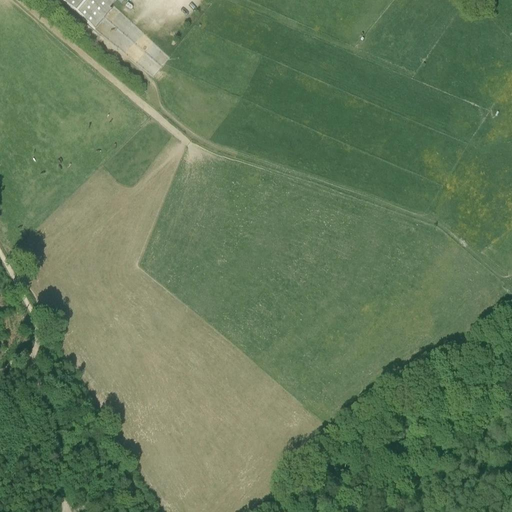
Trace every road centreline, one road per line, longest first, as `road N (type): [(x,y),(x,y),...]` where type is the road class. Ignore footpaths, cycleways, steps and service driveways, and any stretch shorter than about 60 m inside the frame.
road 1 (track): [(146,511),(0,268)]
road 2 (track): [(0,367),(42,337),(36,393),(65,511)]
road 3 (unclassified): [(511,377),(463,411),(421,465),(402,511)]
road 4 (track): [(438,442),(511,331)]
